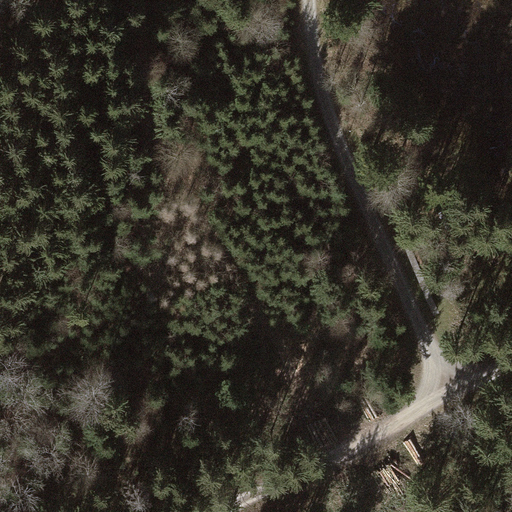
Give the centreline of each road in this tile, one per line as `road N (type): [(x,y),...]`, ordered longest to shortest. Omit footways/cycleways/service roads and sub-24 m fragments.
road 1 (track): [(449,390),(371,225),(328,108),(308,0)]
road 2 (track): [(230,511),(323,470),(449,390)]
